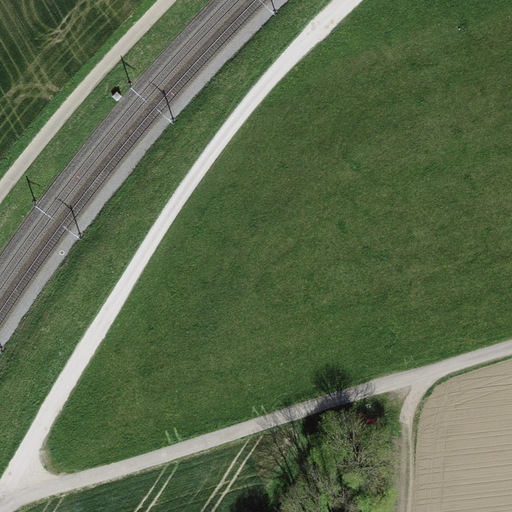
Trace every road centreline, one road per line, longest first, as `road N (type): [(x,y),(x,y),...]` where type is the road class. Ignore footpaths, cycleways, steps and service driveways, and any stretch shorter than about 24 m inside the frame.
road 1 (track): [(348,0),(58,378),(0,471)]
road 2 (unclassified): [(0,495),(511,353)]
road 3 (track): [(170,0),(0,193)]
road 4 (track): [(424,380),(402,511)]
